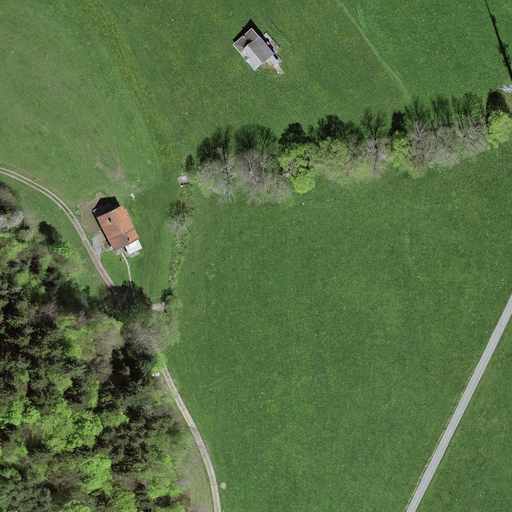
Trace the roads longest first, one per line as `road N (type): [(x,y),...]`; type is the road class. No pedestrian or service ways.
road 1 (track): [(217,511),(209,465),(147,325),(116,292),(65,207),(0,169)]
road 2 (unclassified): [(511,297),(406,511)]
